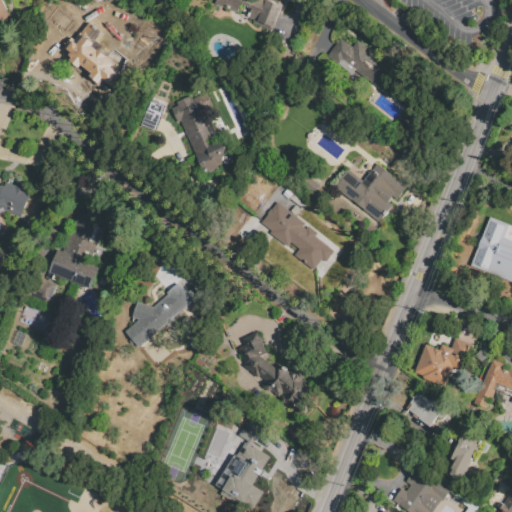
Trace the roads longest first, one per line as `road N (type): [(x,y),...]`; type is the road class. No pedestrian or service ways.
road 1 (tertiary): [(330,511),(511,50)]
road 2 (residential): [(0,96),(53,116),(146,200),(384,377)]
road 3 (residential): [(363,0),(493,95)]
